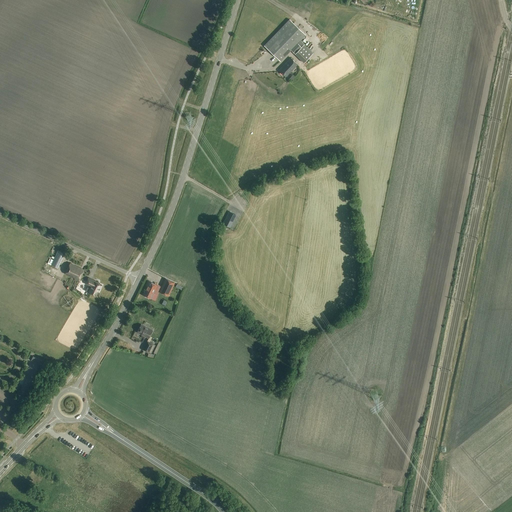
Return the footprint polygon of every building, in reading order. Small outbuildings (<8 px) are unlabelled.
[(314,53),(301,40),(306,35),(290,19),(264,45),(281,61),(291,50),(304,63),(314,53)] [(286,76),(298,63),(291,57),(284,64),(285,65),(284,67),(282,66),(279,69),(286,76)] [(245,203),(241,199),(244,196),(241,193),(232,201),(237,207),(240,204),(242,206),(245,203)] [(229,227),(236,215),(229,212),(223,223),(229,227)] [(58,267),(65,253),(58,250),(52,264),(58,267)] [(79,281),(84,269),(70,262),(65,274),(79,281)] [(88,286),(85,291),(88,292),(89,292),(96,295),(97,291),(99,292),(102,286),(98,284),(99,283),(89,278),(86,284),(91,286),(91,287),(88,286)] [(165,279),(159,291),(168,296),(175,283),(165,279)] [(155,291),(157,285),(149,281),(147,285),(143,294),(150,298),(154,290),(155,291)] [(149,338),(153,330),(141,324),(137,332),(149,338)] [(149,352),(153,343),(147,340),(143,349),(149,352)]
